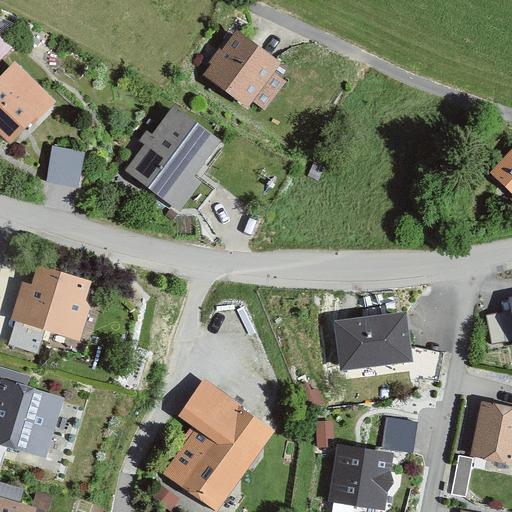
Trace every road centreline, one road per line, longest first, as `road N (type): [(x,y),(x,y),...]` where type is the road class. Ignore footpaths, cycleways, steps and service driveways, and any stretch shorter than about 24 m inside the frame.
road 1 (residential): [(511,249),(331,270),(206,260),(0,204)]
road 2 (residential): [(511,112),(242,0)]
